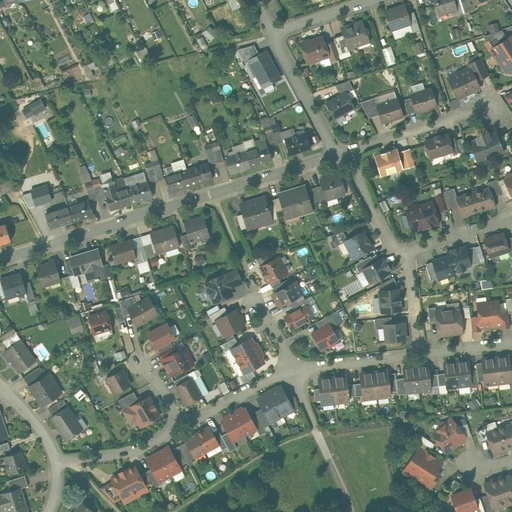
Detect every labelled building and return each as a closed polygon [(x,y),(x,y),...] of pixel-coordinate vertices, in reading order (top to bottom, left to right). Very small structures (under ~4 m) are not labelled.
[(453,0),(434,0),(439,15),(455,9),(456,9),(453,0)] [(459,0),(453,0),(456,9),(455,9),(458,16),(464,14),(459,0)] [(467,0),(459,0),(464,14),(475,10),(473,4),(470,5),(467,0)] [(404,5),(385,12),(391,30),(409,24),(410,23),(407,14),(404,5)] [(413,12),(407,14),(410,23),(409,24),(413,33),(420,31),(413,12)] [(361,21),(353,23),(354,26),(342,29),(344,34),(348,47),(349,47),(368,41),(366,37),(368,36),(370,34),(368,29),(366,28),(363,28),(361,21)] [(487,26),(490,34),(500,31),(497,22),(487,26)] [(202,31),(210,40),(217,34),(209,25),(202,31)] [(490,34),(484,36),(493,48),(507,39),(502,30),(500,31),(490,34)] [(344,34),(333,38),(334,41),(339,55),(350,51),(349,47),(348,47),(344,34)] [(511,71),(511,37),(511,36),(507,39),(493,48),(491,49),(506,72),(510,73),(511,71)] [(311,41),(309,39),(304,41),(302,43),(301,44),(307,63),(308,63),(309,65),(320,61),(319,59),(328,56),(324,44),(322,37),(311,41)] [(413,42),(416,56),(425,54),(422,40),(413,42)] [(340,58),(339,55),(334,41),(324,44),(328,56),(330,62),(334,60),(340,58)] [(245,62),(248,61),(259,55),(254,45),(238,49),(245,62)] [(383,47),(386,64),(395,62),(391,45),(383,47)] [(146,47),(141,50),(146,60),(151,58),(146,47)] [(259,55),(248,61),(262,86),(279,77),(265,51),(259,55)] [(343,67),(340,58),(334,60),(337,69),(343,67)] [(469,68),(457,73),(458,75),(449,80),(457,98),(479,87),(476,80),(488,74),(481,58),(467,64),(469,68)] [(349,81),(336,85),(341,95),(345,93),(346,94),(353,90),(349,81)] [(423,83),(412,86),(414,94),(413,94),(411,98),(416,112),(436,106),(431,89),(425,90),(423,83)] [(217,91),(210,92),(211,101),(219,100),(217,91)] [(341,95),(327,103),(335,118),(341,114),(343,115),(346,113),(347,111),(353,108),(346,94),(345,93),(341,95)] [(40,97),(28,104),(33,114),(46,108),(40,97)] [(375,98),(360,102),(369,118),(380,115),(377,105),(375,98)] [(411,98),(404,100),(408,114),(416,112),(411,98)] [(377,105),(380,115),(382,122),(402,116),(397,99),(377,105)] [(3,102),(0,103),(0,118),(9,114),(3,102)] [(17,105),(9,109),(16,122),(24,118),(17,105)] [(262,124),(275,120),(274,116),(261,119),(262,124)] [(278,123),(271,125),(273,132),(280,130),(278,123)] [(271,125),(264,127),(266,134),(273,132),(271,125)] [(280,130),(273,132),(277,143),(283,141),(280,130)] [(273,132),(266,134),(269,146),(277,143),(273,132)] [(305,132),(284,139),(289,155),(310,148),(305,132)] [(495,132),(488,135),(487,133),(482,135),(490,157),(503,152),(495,132)] [(439,135),(436,136),(434,139),(425,142),(427,147),(426,149),(428,156),(430,157),(452,151),(448,139),(447,135),(442,136),(439,135)] [(482,135),(476,138),(477,140),(469,143),(477,162),(490,157),(482,135)] [(455,137),(448,139),(452,151),(453,155),(460,153),(456,141),(455,137)] [(264,139),(254,142),(256,148),(246,151),(251,166),(271,160),(264,139)] [(463,139),(456,141),(460,153),(460,154),(467,152),(463,139)] [(218,142),(211,144),(213,151),(220,149),(218,142)] [(211,144),(204,146),(206,153),(213,151),(211,144)] [(397,148),(374,156),(380,176),(403,169),(398,152),(397,148)] [(220,149),(213,151),(217,163),(224,160),(220,149)] [(409,149),(398,152),(403,169),(415,166),(409,149)] [(213,151),(206,153),(210,165),(217,163),(213,151)] [(246,151),(225,157),(230,173),(251,166),(246,151)] [(157,156),(152,157),(153,162),(151,162),(153,169),(160,167),(157,156)] [(151,162),(144,165),(147,171),(153,169),(151,162)] [(207,163),(186,169),(191,185),(212,179),(207,163)] [(79,174),(81,182),(90,179),(86,164),(79,166),(81,173),(79,174)] [(10,170),(17,184),(26,179),(19,165),(10,170)] [(160,167),(153,169),(157,181),(164,179),(160,167)] [(153,169),(147,171),(150,183),(157,181),(153,169)] [(186,169),(165,176),(170,192),(191,185),(186,169)] [(102,182),(112,179),(109,171),(99,174),(102,182)] [(344,193),(338,175),(321,180),(322,185),(326,198),(344,193)] [(4,182),(3,182),(8,192),(14,189),(9,179),(8,180),(4,182)] [(498,179),(487,183),(488,188),(489,188),(491,196),(502,192),(499,185),(498,179)] [(92,181),(85,183),(87,190),(94,188),(92,181)] [(147,181),(127,188),(131,203),(131,204),(152,197),(147,181)] [(0,188),(3,194),(8,192),(3,182),(2,183),(0,183),(0,188)] [(511,198),(511,194),(506,182),(499,185),(502,192),(505,202),(511,198)] [(32,192),(36,205),(43,203),(51,201),(46,185),(31,190),(31,192),(32,192)] [(101,185),(94,188),(97,199),(104,197),(101,185)] [(304,185),(278,193),(280,197),(283,209),(287,219),(312,211),(304,185)] [(322,185),(312,188),(316,201),(316,202),(326,198),(322,185)] [(94,188),(87,190),(90,201),(97,199),(94,188)] [(127,188),(106,194),(110,210),(131,203),(127,188)] [(454,188),(443,191),(443,193),(448,209),(459,205),(456,198),(457,198),(454,188)] [(488,188),(473,193),(478,210),(494,205),(491,196),(489,188),(488,188)] [(22,195),(29,208),(36,205),(32,192),(31,192),(22,195)] [(448,209),(443,193),(436,196),(440,211),(448,209)] [(457,198),(456,198),(459,205),(462,215),(478,210),(473,193),(457,198)] [(280,197),(272,199),(276,212),(283,209),(280,197)] [(264,198),(240,205),(243,213),(247,228),(255,226),(255,224),(263,222),(263,223),(271,221),(271,220),(267,206),(264,198)] [(88,200),(67,206),(72,222),(92,215),(88,200)] [(34,216),(46,213),(43,203),(36,205),(29,208),(34,216)] [(432,203),(417,208),(417,206),(412,207),(412,209),(406,211),(412,231),(419,229),(433,225),(433,224),(438,223),(432,203)] [(273,204),(267,206),(271,220),(278,218),(276,212),(273,204)] [(67,206),(46,213),(51,228),(72,222),(67,206)] [(243,213),(236,215),(240,230),(247,228),(243,213)] [(203,217),(184,223),(187,234),(190,243),(194,242),(209,236),(203,217)] [(6,224),(0,225),(0,244),(0,245),(0,244),(11,241),(6,224)] [(172,226),(150,233),(156,253),(178,247),(172,226)] [(343,231),(330,235),(333,240),(329,242),(333,248),(346,241),(345,240),(347,239),(343,231)] [(347,239),(345,240),(346,241),(350,249),(349,252),(352,256),(354,257),(372,248),(363,231),(347,239)] [(187,234),(181,236),(186,250),(195,247),(194,242),(190,243),(187,234)] [(503,234),(484,239),(489,257),(492,258),(495,257),(496,255),(508,251),(509,251),(505,239),(503,234)] [(130,239),(110,246),(115,264),(136,258),(130,239)] [(465,265),(484,260),(479,243),(452,250),(453,253),(425,262),(431,282),(467,271),(465,265)] [(97,250),(70,258),(71,260),(75,274),(88,270),(91,280),(95,279),(95,280),(98,279),(98,278),(105,276),(97,250)] [(197,265),(206,262),(202,252),(193,255),(197,265)] [(273,253),(255,258),(260,267),(276,258),(273,253)] [(370,256),(355,264),(359,273),(364,271),(363,269),(374,262),(370,256)] [(276,258),(260,267),(269,282),(270,282),(273,287),(281,283),(278,277),(288,272),(283,264),(282,265),(278,257),(276,258)] [(374,262),(363,269),(364,271),(370,283),(389,272),(388,269),(389,268),(385,261),(384,262),(382,258),(374,262)] [(71,260),(65,262),(69,276),(75,274),(71,260)] [(54,263),(37,268),(42,285),(51,282),(50,281),(58,278),(58,280),(60,280),(54,263)] [(236,270),(223,276),(228,288),(241,282),(236,270)] [(20,273),(1,279),(6,297),(18,294),(18,295),(25,293),(26,293),(23,284),(20,273)] [(223,275),(206,282),(209,288),(207,289),(211,298),(213,297),(215,302),(231,295),(228,288),(223,276),(223,275)] [(69,276),(62,278),(66,293),(74,291),(69,276)] [(394,277),(379,285),(379,291),(398,289),(398,286),(394,277)] [(281,283),(273,287),(276,292),(292,284),(289,278),(281,283)] [(30,282),(23,284),(26,293),(25,293),(28,301),(35,299),(30,282)] [(292,284),(276,292),(278,296),(274,297),(279,306),(302,294),(295,282),(292,284)] [(127,285),(119,288),(121,295),(130,291),(127,285)] [(398,289),(379,291),(382,312),(401,310),(398,289)] [(132,296),(119,301),(120,306),(121,306),(124,316),(130,313),(128,309),(136,304),(132,296)] [(136,304),(128,309),(130,313),(135,323),(139,321),(140,324),(155,315),(151,308),(153,306),(149,297),(136,304)] [(308,297),(292,306),(295,311),(306,305),(306,306),(311,303),(308,297)] [(494,302),(488,303),(490,326),(497,326),(497,324),(500,324),(501,324),(500,314),(499,306),(498,304),(496,302),(494,302)] [(488,303),(481,303),(479,304),(477,306),(477,309),(478,316),(479,326),(480,326),(484,326),(484,327),(490,326),(488,303)] [(217,305),(206,311),(209,315),(219,309),(217,305)] [(295,311),(284,317),(291,329),(312,317),(306,306),(306,305),(295,311)] [(120,306),(114,308),(118,321),(125,319),(124,316),(121,306),(120,306)] [(219,309),(209,315),(213,322),(216,320),(228,313),(224,307),(219,309)] [(435,307),(428,308),(429,322),(437,321),(435,311),(436,311),(435,307)] [(459,309),(447,310),(450,334),(462,332),(459,309)] [(228,313),(216,320),(225,336),(244,325),(235,310),(228,313)] [(436,311),(435,311),(437,321),(438,335),(450,334),(447,310),(436,311)] [(106,311),(88,316),(94,334),(111,329),(106,311)] [(508,313),(500,314),(501,324),(500,324),(501,328),(510,327),(508,313)] [(331,314),(315,322),(319,329),(329,324),(331,328),(337,325),(331,314)] [(66,319),(72,333),(84,329),(79,315),(66,319)] [(478,316),(470,317),(472,331),(481,330),(480,326),(479,326),(478,316)] [(391,317),(375,319),(376,329),(385,328),(384,325),(392,324),(391,317)] [(392,324),(384,325),(385,328),(386,341),(405,339),(403,322),(392,324)] [(167,324),(148,334),(156,349),(170,341),(174,338),(167,324)] [(319,329),(312,333),(320,349),(327,345),(330,346),(333,345),(334,342),(338,340),(331,328),(329,324),(319,329)] [(15,333),(3,342),(8,349),(21,340),(15,333)] [(234,337),(222,344),(226,351),(231,349),(238,345),(234,337)] [(238,345),(231,349),(237,361),(259,349),(256,344),(253,343),(250,338),(238,345)] [(35,361),(21,340),(8,349),(5,352),(19,372),(35,361)] [(170,341),(157,348),(160,353),(173,346),(170,341)] [(160,353),(159,354),(162,359),(178,351),(175,345),(173,346),(160,353)] [(178,351),(162,359),(171,376),(194,364),(185,347),(178,351)] [(118,360),(126,356),(123,349),(115,353),(118,360)] [(259,349),(237,361),(244,373),(251,369),(264,362),(261,357),(262,354),(259,349)] [(509,356),(495,358),(498,383),(511,381),(511,377),(510,366),(509,356)] [(495,358),(481,359),(482,363),(484,381),(484,385),(498,383),(495,358)] [(468,361),(456,363),(459,386),(470,385),(471,385),(469,370),(468,361)] [(456,363),(444,364),(445,373),(446,385),(446,388),(459,386),(456,363)] [(482,363),(476,364),(476,369),(478,381),(484,381),(482,363)] [(428,366),(415,367),(418,391),(430,390),(430,387),(429,375),(428,366)] [(415,367),(403,369),(404,378),(406,393),(407,392),(418,391),(415,367)] [(36,369),(23,378),(27,384),(40,375),(36,369)] [(244,373),(239,376),(243,383),(255,376),(251,369),(244,373)] [(476,369),(469,370),(471,385),(470,385),(471,388),(479,387),(478,381),(476,369)] [(122,370),(106,378),(114,393),(130,385),(122,370)] [(387,371),(374,372),(377,398),(390,396),(390,392),(388,374),(387,371)] [(374,372),(360,374),(361,383),(362,395),(363,399),(377,398),(374,372)] [(49,373),(29,386),(42,406),(62,393),(49,373)] [(395,373),(388,374),(390,392),(397,391),(396,379),(395,373)] [(445,373),(437,374),(439,386),(446,385),(445,373)] [(188,374),(174,381),(177,387),(191,379),(188,374)] [(437,374),(429,375),(430,387),(439,386),(437,374)] [(346,376),(332,377),(335,403),(349,401),(348,397),(347,385),(346,376)] [(332,377),(318,379),(319,388),(321,400),(321,404),(335,403),(332,377)] [(191,379),(177,387),(186,405),(202,396),(192,378),(191,379)] [(404,378),(396,379),(397,391),(397,395),(407,394),(407,392),(406,393),(404,378)] [(225,381),(218,383),(223,393),(229,391),(225,381)] [(361,383),(354,384),(355,396),(362,395),(361,383)] [(354,384),(347,385),(348,397),(355,396),(354,384)] [(280,386),(269,393),(282,416),(292,410),(290,406),(291,406),(285,395),(280,386)] [(134,392),(118,400),(124,411),(131,408),(130,407),(143,400),(141,396),(137,398),(134,392)] [(292,392),(285,395),(291,406),(290,406),(292,410),(293,411),(299,408),(292,392)] [(282,416),(269,393),(257,399),(262,408),(271,424),(271,423),(276,420),(275,420),(282,416)] [(143,400),(130,407),(131,408),(137,419),(138,419),(142,426),(160,416),(149,397),(143,400)] [(63,399),(48,409),(51,414),(66,404),(63,399)] [(470,408),(478,406),(476,399),(468,401),(470,408)] [(67,407),(51,418),(66,440),(72,437),(74,438),(77,436),(77,433),(81,430),(74,419),(75,419),(67,407)] [(242,407),(235,411),(236,413),(233,414),(245,435),(256,429),(251,419),(245,408),(243,409),(242,407)] [(262,408),(255,411),(264,427),(271,424),(262,408)] [(233,414),(231,416),(230,414),(223,418),(224,419),(221,421),(228,432),(233,442),(233,441),(245,435),(233,414)] [(264,427),(258,416),(251,419),(256,429),(260,435),(267,432),(264,427)] [(466,438),(451,419),(442,426),(456,445),(466,438)] [(487,433),(486,433),(489,440),(493,453),(511,446),(511,424),(487,433)] [(209,426),(196,433),(206,452),(219,445),(213,434),(209,426)] [(456,445),(442,426),(432,434),(447,453),(456,445)] [(485,428),(477,431),(481,442),(489,440),(486,433),(487,433),(485,428)] [(221,436),(219,431),(213,434),(219,445),(222,450),(227,447),(221,436)] [(233,442),(228,432),(221,436),(227,447),(230,452),(237,448),(233,441),(233,442)] [(196,433),(185,440),(186,442),(194,458),(206,452),(196,433)] [(435,444),(420,434),(416,439),(431,449),(435,444)] [(8,442),(0,444),(0,452),(10,449),(8,442)] [(186,442),(179,446),(188,461),(194,458),(186,442)] [(179,446),(171,450),(179,466),(188,461),(179,446)] [(169,447),(159,452),(171,475),(181,470),(179,466),(171,450),(169,447)] [(442,463),(419,448),(407,466),(412,470),(410,473),(431,487),(439,475),(436,473),(442,463)] [(21,451),(4,457),(9,474),(27,469),(21,451)] [(159,452),(146,459),(152,469),(159,482),(171,475),(159,452)] [(125,470),(120,473),(120,474),(112,479),(122,497),(124,501),(126,502),(146,491),(147,489),(145,486),(140,476),(134,466),(126,471),(125,470)] [(152,469),(145,472),(146,473),(146,472),(152,483),(151,483),(154,488),(161,484),(159,482),(152,469)] [(146,473),(140,476),(145,486),(151,483),(152,483),(146,472),(146,473)] [(25,476),(8,481),(11,491),(20,488),(20,489),(28,486),(25,476)] [(511,481),(510,476),(504,478),(503,480),(498,481),(506,505),(511,503),(511,502),(511,481)] [(454,480),(447,490),(452,493),(454,492),(460,484),(454,480)] [(506,505),(498,481),(492,483),(490,482),(484,484),(488,495),(492,508),(493,508),(498,506),(500,507),(506,505)] [(113,482),(102,488),(114,501),(122,497),(113,482)] [(11,491),(0,494),(0,511),(27,511),(20,489),(20,488),(11,491)] [(471,489),(452,496),(457,511),(465,511),(472,510),(477,508),(474,499),(471,489)] [(488,495),(480,498),(484,511),(493,511),(494,511),(493,508),(492,508),(488,495)] [(484,511),(480,498),(474,499),(477,508),(472,510),(472,511),(484,511)] [(94,511),(79,500),(70,511),(94,511)]
